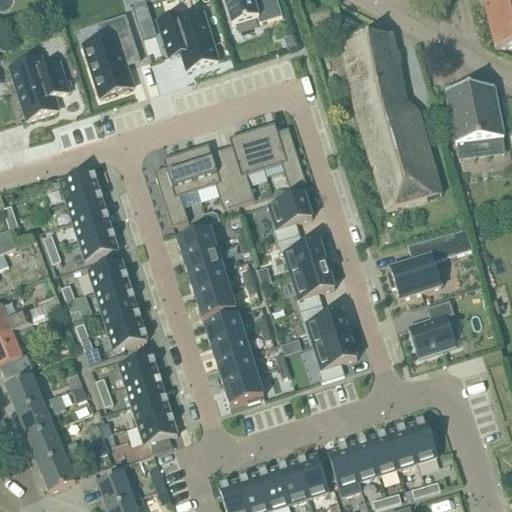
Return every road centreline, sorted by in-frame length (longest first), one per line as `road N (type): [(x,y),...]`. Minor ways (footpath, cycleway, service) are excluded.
road 1 (residential): [(123,149),(292,98),(393,400)]
road 2 (residential): [(123,149),(223,450),(393,400)]
road 3 (residential): [(393,400),(426,391),(452,395),(490,510)]
road 4 (residential): [(511,80),(362,0)]
road 5 (residential): [(0,181),(123,149)]
